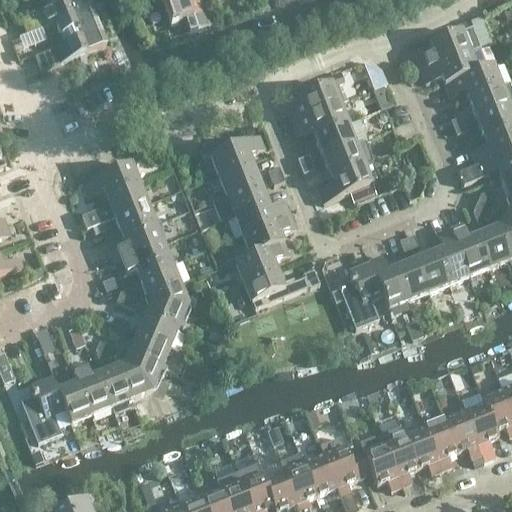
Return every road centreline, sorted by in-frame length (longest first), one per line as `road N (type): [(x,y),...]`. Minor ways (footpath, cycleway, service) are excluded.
road 1 (residential): [(260,102),(329,256),(446,213),(446,186),(395,48)]
road 2 (residential): [(0,336),(82,299),(89,282),(68,233),(60,179)]
road 3 (residential): [(60,179),(260,102)]
road 4 (residential): [(60,179),(0,32)]
road 5 (residential): [(260,102),(395,48)]
